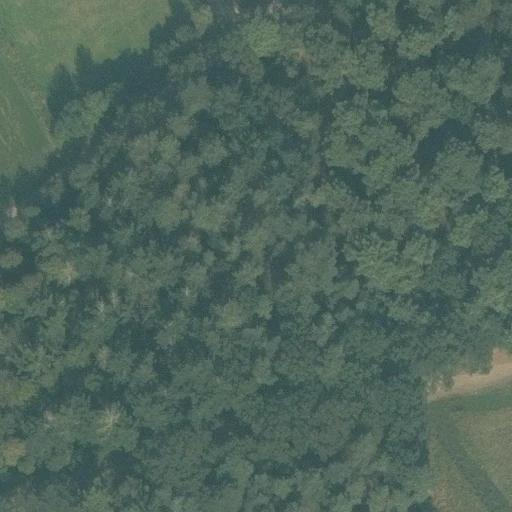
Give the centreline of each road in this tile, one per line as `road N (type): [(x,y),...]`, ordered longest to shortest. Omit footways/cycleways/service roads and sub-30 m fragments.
road 1 (track): [(511,371),(0,511)]
road 2 (track): [(283,0),(0,226)]
